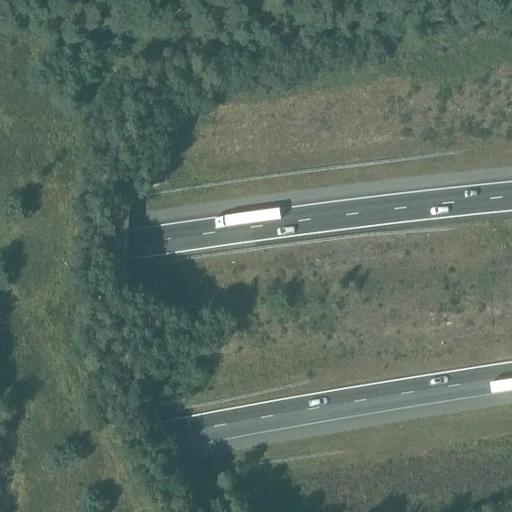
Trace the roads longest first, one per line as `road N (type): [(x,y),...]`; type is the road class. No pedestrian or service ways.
road 1 (motorway): [(0,472),(511,379)]
road 2 (motorway): [(511,199),(0,267)]
